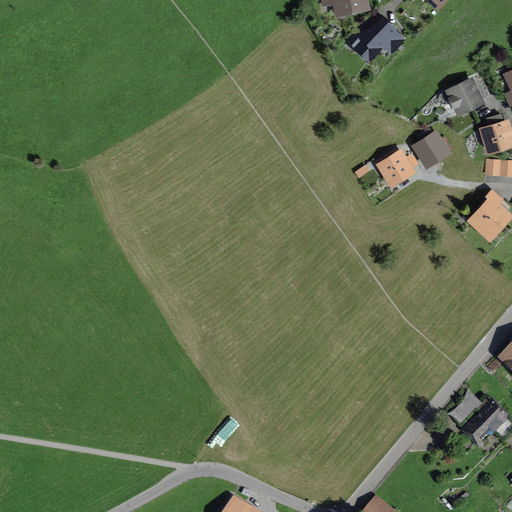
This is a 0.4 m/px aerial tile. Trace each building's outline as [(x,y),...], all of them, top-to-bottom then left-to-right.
[(322,0),(324,5),(337,2),(339,11),(365,5),(363,0),(322,0)] [(383,44),(391,51),(403,38),(380,16),(375,22),(369,17),(348,40),(359,50),(361,47),(367,52),(371,48),(375,52),(383,44)] [(480,75),(449,91),(459,111),(490,95),(480,75)] [(474,132),(477,142),(485,139),(488,150),(511,142),(511,138),(507,122),(474,132)] [(416,145),(427,162),(451,147),(444,137),(439,140),(435,133),(416,145)] [(396,160),(393,161),(403,177),(422,165),(412,149),(409,151),(405,145),(392,154),(396,160)] [(500,174),(501,161),(501,160),(486,159),(485,173),(500,174)] [(511,160),(501,160),(501,161),(500,174),(511,175),(511,160)] [(501,199),(492,190),(487,195),(491,198),(471,221),(489,237),(509,215),(497,204),(501,199)] [(511,351),(503,360),(511,368),(511,351)] [(500,356),(489,367),(493,371),(504,361),(500,356)] [(447,414),(455,420),(460,426),(477,409),(481,413),(469,426),(472,429),(467,434),(479,446),(496,429),(505,438),(502,441),(511,451),(511,420),(488,397),(482,404),(468,390),(466,395),(460,404),(456,408),(447,414)] [(232,507),(228,511),(256,511),(233,498),(229,506),(232,507)] [(391,511),(375,499),(365,511),(391,511)]
